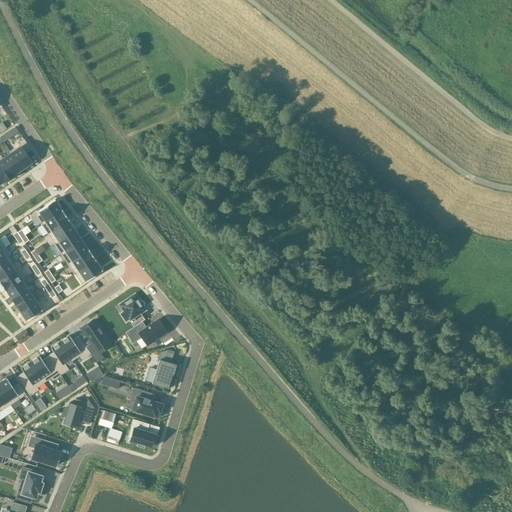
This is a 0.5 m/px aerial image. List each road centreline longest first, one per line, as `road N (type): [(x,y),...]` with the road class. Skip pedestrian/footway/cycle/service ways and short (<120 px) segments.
road 1 (unclassified): [(0,3),(89,160),(336,447),(420,506)]
road 2 (track): [(80,511),(90,492),(108,484),(171,502),(223,366),(372,511)]
road 3 (residential): [(54,511),(86,447),(155,464),(167,451),(199,343),(137,271)]
road 4 (track): [(511,139),(483,126),(328,0)]
road 5 (residential): [(0,363),(137,271)]
road 6 (residential): [(137,271),(56,176)]
